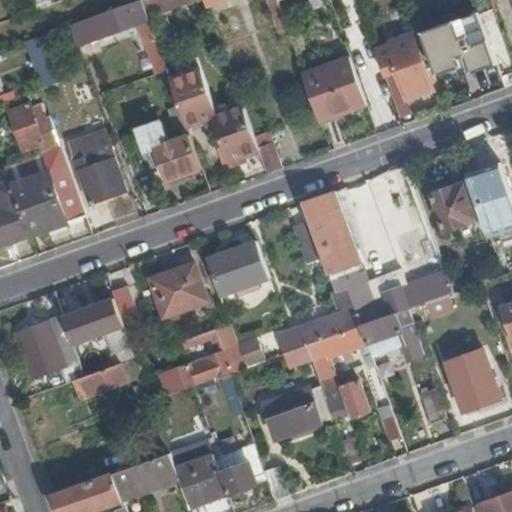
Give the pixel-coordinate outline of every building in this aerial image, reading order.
[(0,0),(0,24),(15,19),(7,0),(0,0)] [(140,2),(72,26),(79,46),(139,24),(156,74),(168,70),(148,15),(143,0),(140,2)] [(143,0),(148,15),(191,0),(143,0)] [(282,10),(278,0),(267,0),(280,33),(289,30),(282,10)] [(429,0),(412,0),(417,12),(432,7),(429,0)] [(480,16),(494,11),(490,0),(473,0),(478,11),(480,16)] [(471,52),(491,45),(481,19),(480,16),(478,11),(442,24),(454,58),(471,52)] [(398,53),(415,47),(411,36),(393,42),(394,46),(398,53)] [(394,46),(377,52),(385,74),(394,99),(409,93),(410,97),(432,90),(431,86),(433,85),(424,61),(420,62),(415,47),(398,53),(394,46)] [(473,58),(471,52),(454,58),(456,64),(473,58)] [(319,117),(320,118),(367,102),(353,61),(306,77),(319,117)] [(168,70),(156,74),(162,89),(176,129),(188,125),(187,124),(173,81),(168,70)] [(173,81),(187,124),(215,113),(213,108),(205,88),(199,72),(173,81)] [(394,99),(401,119),(415,113),(410,97),(409,93),(394,99)] [(213,108),(215,113),(216,116),(245,106),(243,101),(237,104),(235,100),(213,108)] [(11,111),(25,151),(45,144),(31,104),(11,111)] [(216,116),(217,118),(230,159),(245,153),(260,148),(255,136),(245,106),(216,116)] [(187,124),(188,125),(189,128),(217,118),(216,116),(215,113),(187,124)] [(170,182),(204,170),(192,135),(169,142),(163,123),(139,131),(147,151),(149,151),(152,160),(161,158),(170,182)] [(260,148),(268,173),(283,168),(269,131),(255,136),(260,148)] [(511,147),(506,131),(487,138),(503,183),(511,179),(511,147)] [(75,153),(92,205),(129,192),(111,139),(75,153)] [(85,209),(65,153),(9,173),(12,181),(31,236),(87,216),(85,209)] [(245,153),(230,159),(232,164),(247,159),(245,153)] [(0,185),(12,181),(9,173),(0,175),(0,185)] [(0,246),(31,237),(31,236),(12,181),(0,185),(0,201),(1,206),(0,206),(0,246)] [(455,187),(452,181),(435,187),(437,193),(435,194),(447,230),(479,218),(466,183),(455,187)] [(448,295),(453,293),(446,271),(408,284),(385,292),(386,297),(376,301),(350,228),(336,191),(306,202),(312,219),(325,257),(330,269),(338,292),(349,288),(362,325),(393,314),(410,309),(428,302),(448,295)] [(96,205),(85,209),(87,216),(94,235),(105,230),(96,205)] [(325,257),(312,219),(297,224),(311,262),(325,257)] [(269,273),(257,241),(209,259),(222,298),(271,280),(269,273)] [(209,300),(196,264),(154,279),(167,316),(209,300)] [(385,292),(408,284),(403,271),(381,278),(385,292)] [(128,286),(113,291),(130,338),(144,332),(128,286)] [(349,288),(338,292),(335,293),(342,313),(290,332),(296,350),(309,345),(308,343),(362,325),(349,288)] [(130,338),(113,291),(93,299),(104,331),(112,353),(133,345),(130,338)] [(452,309),(448,295),(428,302),(433,316),(452,309)] [(104,331),(93,299),(63,311),(74,342),(104,331)] [(511,304),(502,308),(511,336),(511,304)] [(417,367),(429,363),(410,309),(393,314),(362,325),(368,342),(377,367),(379,374),(384,372),(374,342),(396,333),(399,342),(407,339),(417,367)] [(68,330),(63,316),(51,321),(60,348),(44,354),(49,368),(56,388),(75,381),(84,378),(76,354),(68,330)] [(232,323),(229,316),(215,321),(218,328),(232,323)] [(60,348),(51,321),(50,319),(22,330),(24,336),(19,337),(24,353),(29,351),(37,373),(49,368),(44,354),(60,348)] [(218,328),(223,342),(226,351),(211,357),(212,360),(192,367),(191,364),(154,377),(161,396),(232,371),(233,372),(247,367),(238,343),(232,323),(218,328)] [(368,342),(362,325),(308,343),(309,345),(313,358),(321,380),(329,377),(337,374),(331,356),(342,351),(345,357),(353,353),(351,348),(361,344),(368,342)] [(210,331),(212,335),(215,345),(223,342),(218,328),(210,331)] [(210,331),(186,339),(188,344),(212,335),(210,331)] [(261,343),(258,336),(253,338),(256,345),(261,343)] [(256,345),(253,338),(238,343),(247,367),(267,360),(261,343),(256,345)] [(377,367),(368,342),(361,344),(370,369),(377,367)] [(309,345),(296,350),(288,353),(293,365),(313,358),(309,345)] [(502,398),(484,348),(447,361),(465,411),(502,398)] [(89,350),(76,354),(84,378),(97,373),(89,350)] [(146,384),(137,358),(110,368),(97,373),(84,378),(75,381),(82,399),(138,378),(141,386),(146,384)] [(228,381),(225,375),(216,379),(218,385),(228,381)] [(329,377),(321,380),(325,393),(333,390),(329,377)] [(332,404),(330,405),(335,419),(351,413),(353,417),(371,411),(360,381),(343,387),(344,392),(330,397),(332,404)] [(153,401),(146,384),(141,386),(135,388),(160,457),(171,453),(153,401)] [(311,386),(265,402),(278,440),(324,423),(311,386)] [(433,422),(448,417),(443,403),(441,396),(425,402),(433,422)] [(393,441),(402,438),(390,405),(382,407),(393,441)] [(342,440),(350,464),(364,458),(355,435),(342,440)] [(178,472),(180,479),(190,506),(229,493),(221,472),(217,460),(221,458),(219,452),(176,467),(178,472)] [(160,457),(114,473),(124,498),(180,479),(178,472),(176,467),(171,453),(160,457)] [(265,473),(264,470),(260,458),(250,462),(255,477),(265,473)] [(255,477),(250,462),(221,472),(229,493),(257,483),(255,477)] [(275,501),(291,495),(280,464),(264,470),(265,473),(275,501)] [(93,480),(53,495),(55,499),(59,511),(91,511),(124,500),(124,498),(114,473),(93,480)] [(478,478),(465,482),(473,506),(480,504),(486,502),(478,478)] [(511,511),(511,492),(486,502),(480,504),(483,511),(511,511)] [(430,511),(426,500),(415,503),(417,511),(430,511)]
